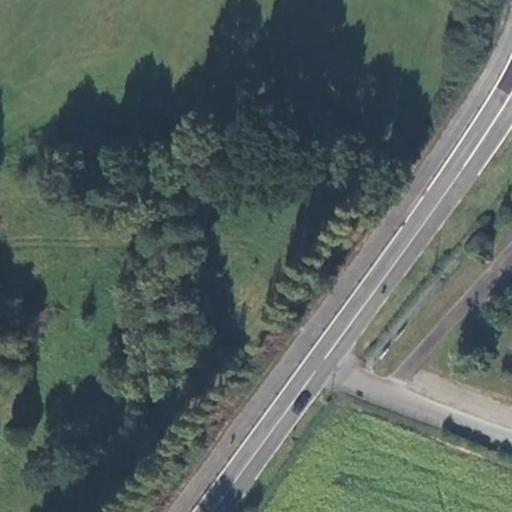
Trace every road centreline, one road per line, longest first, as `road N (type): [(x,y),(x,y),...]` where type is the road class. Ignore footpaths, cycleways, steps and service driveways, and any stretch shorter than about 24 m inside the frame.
road 1 (tertiary): [(511,91),(213,511)]
road 2 (unknown): [(511,253),(378,385)]
